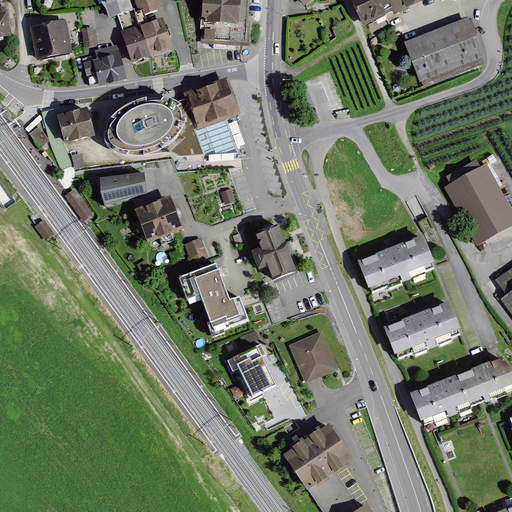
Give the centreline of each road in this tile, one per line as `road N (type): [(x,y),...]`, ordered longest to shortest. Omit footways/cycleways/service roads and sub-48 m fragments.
road 1 (residential): [(314,135),(343,257),(451,511)]
road 2 (tertiary): [(425,511),(283,143)]
road 3 (residential): [(493,353),(427,195),(385,179),(349,127)]
road 4 (residential): [(0,82),(68,102),(272,71)]
road 5 (residential): [(349,127),(481,81),(494,62),(488,17),(496,0)]
